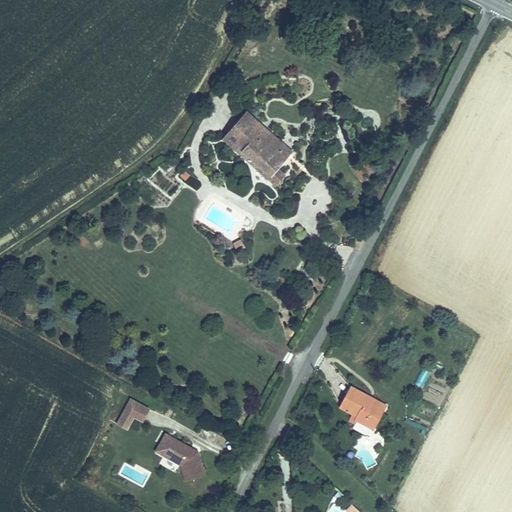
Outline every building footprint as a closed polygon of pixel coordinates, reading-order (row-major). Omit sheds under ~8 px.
[(227,142),(253,116),(248,110),(221,137),(227,142)] [(271,133),(253,116),(227,142),(262,177),(273,166),(281,158),(264,142),(271,133)] [(289,150),(271,133),(264,142),(281,158),(289,150)] [(273,166),(262,177),(268,183),(280,172),(273,166)] [(241,240),(233,242),(235,250),(243,248),(241,240)] [(358,396),(362,390),(344,380),(332,401),(350,411),(347,414),(364,424),(373,405),(358,396)] [(377,398),(362,390),(358,396),(373,405),(377,398)] [(127,431),(133,419),(142,423),(150,409),(129,398),(115,426),(127,431)] [(193,479),(206,456),(164,433),(153,453),(185,470),(183,474),(193,479)]
